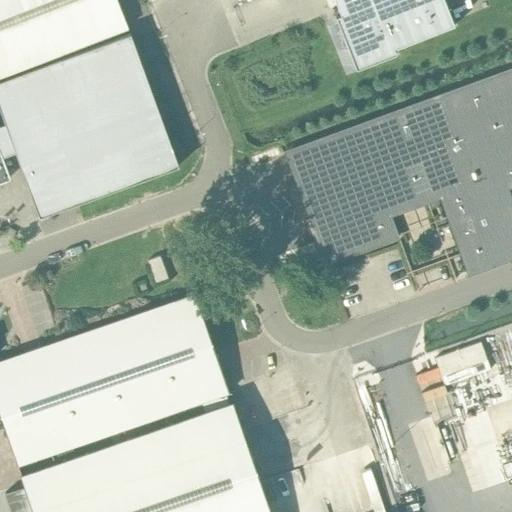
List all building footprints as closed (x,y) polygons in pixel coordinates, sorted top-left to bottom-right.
[(0,0),(0,180),(10,177),(2,155),(15,150),(39,216),(60,208),(15,79),(0,85),(0,108),(5,122),(0,123),(0,76),(128,27),(117,0),(0,0)] [(454,25),(444,0),(334,0),(340,14),(336,16),(356,68),(396,53),(394,48),(454,25)] [(15,79),(60,208),(178,165),(131,34),(15,79)] [(511,69),(287,152),(325,257),(394,231),(387,211),(444,190),(472,268),(511,253),(511,69)] [(160,254),(147,259),(155,282),(168,277),(160,254)] [(55,463),(21,475),(33,511),(267,511),(226,391),(229,390),(194,292),(0,359),(0,415),(16,464),(51,452),(55,463)] [(482,339),(435,353),(438,365),(415,372),(429,422),(455,415),(445,381),(490,368),(482,339)]
